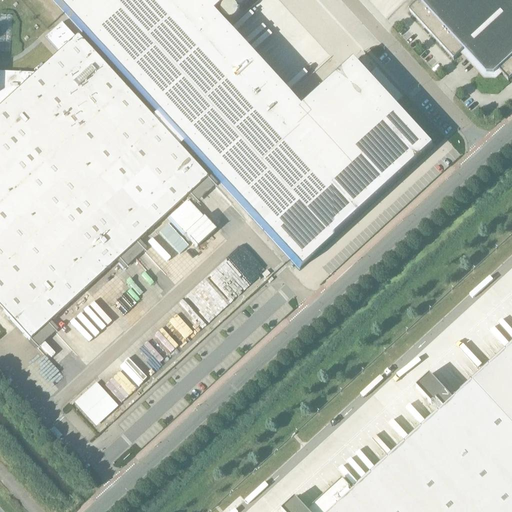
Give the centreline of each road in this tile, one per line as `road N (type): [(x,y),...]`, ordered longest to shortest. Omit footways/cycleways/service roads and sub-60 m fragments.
road 1 (unclassified): [(488,150),(94,511)]
road 2 (unclassified): [(488,150),(349,0)]
